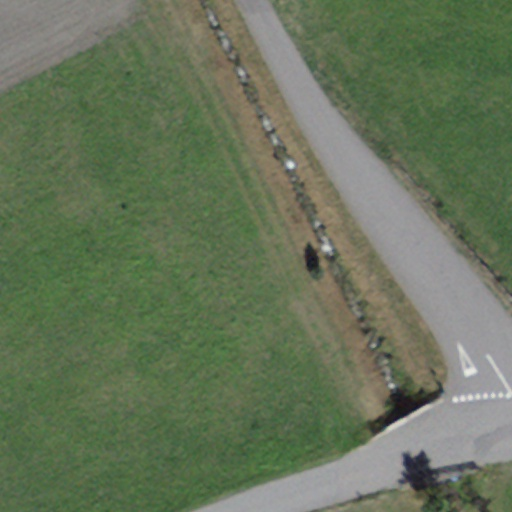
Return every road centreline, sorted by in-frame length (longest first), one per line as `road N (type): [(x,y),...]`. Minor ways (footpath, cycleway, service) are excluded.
road 1 (residential): [(250,0),(361,184),(487,348),(507,392),(510,428)]
road 2 (residential): [(241,511),(445,436),(510,428)]
